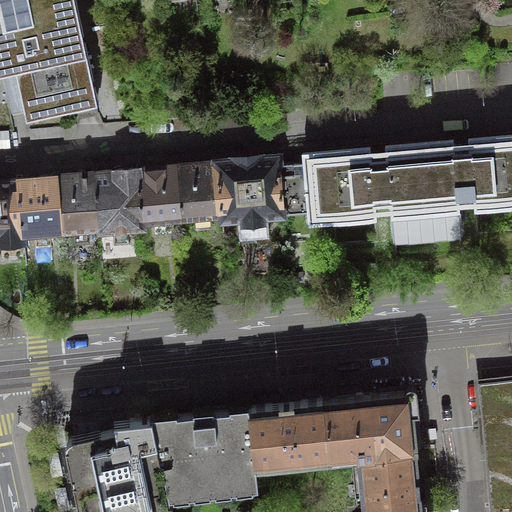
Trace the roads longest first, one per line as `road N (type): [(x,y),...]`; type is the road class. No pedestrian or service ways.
road 1 (primary): [(448,327),(0,367)]
road 2 (residential): [(0,156),(381,125)]
road 3 (residential): [(448,327),(466,511)]
road 4 (residential): [(381,125),(511,112)]
